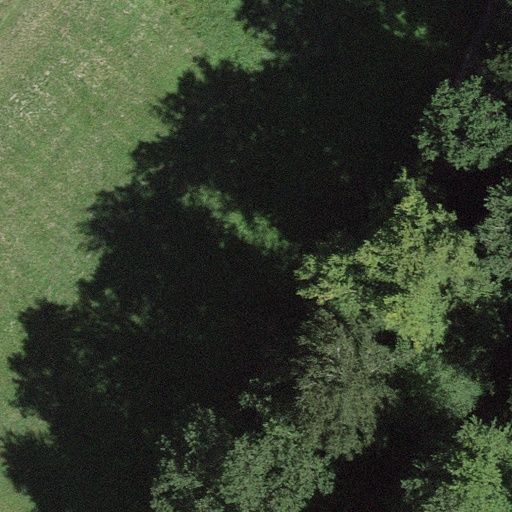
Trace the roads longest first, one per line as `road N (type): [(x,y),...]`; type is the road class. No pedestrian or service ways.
road 1 (track): [(212,511),(410,197),(506,0)]
road 2 (track): [(381,511),(511,298)]
